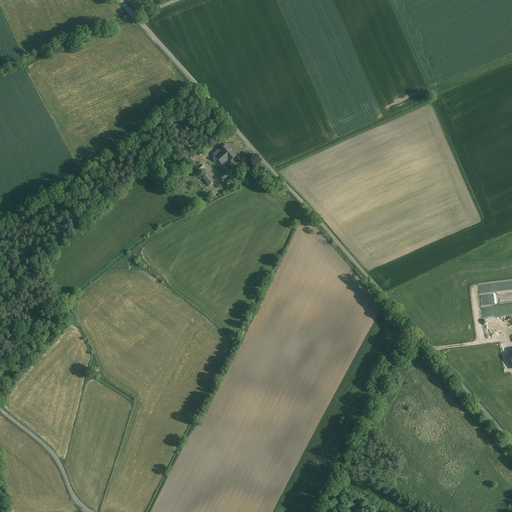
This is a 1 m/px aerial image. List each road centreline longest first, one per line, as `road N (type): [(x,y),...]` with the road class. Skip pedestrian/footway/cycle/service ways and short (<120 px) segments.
road 1 (unclassified): [(511,440),(136,16)]
road 2 (track): [(0,73),(136,16)]
road 3 (unclassified): [(0,408),(42,442),(97,511)]
